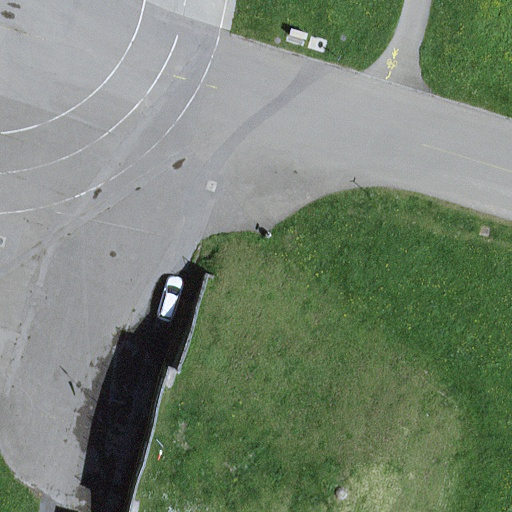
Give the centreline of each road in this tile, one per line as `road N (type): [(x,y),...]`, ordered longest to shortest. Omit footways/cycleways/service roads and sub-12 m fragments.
road 1 (track): [(417,0),(387,136)]
road 2 (unclassified): [(387,136),(511,174)]
